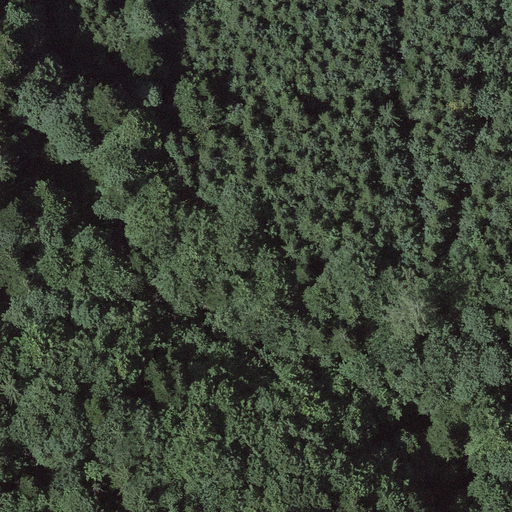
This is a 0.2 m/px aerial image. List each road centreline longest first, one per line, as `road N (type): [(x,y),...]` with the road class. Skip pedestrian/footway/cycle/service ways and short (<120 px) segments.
road 1 (track): [(509,0),(461,148),(460,246),(468,333),(511,437)]
road 2 (track): [(0,194),(37,193),(77,173),(106,141),(134,43),(133,0)]
